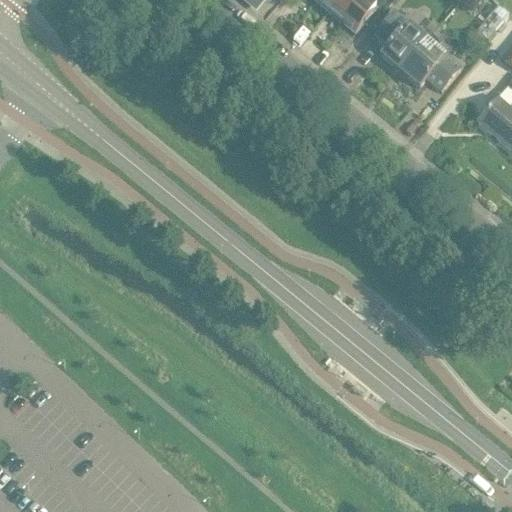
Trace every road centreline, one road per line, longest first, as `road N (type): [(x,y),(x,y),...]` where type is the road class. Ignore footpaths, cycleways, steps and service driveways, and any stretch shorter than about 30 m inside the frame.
road 1 (tertiary): [(511,476),(0,56)]
road 2 (residential): [(511,258),(199,0)]
